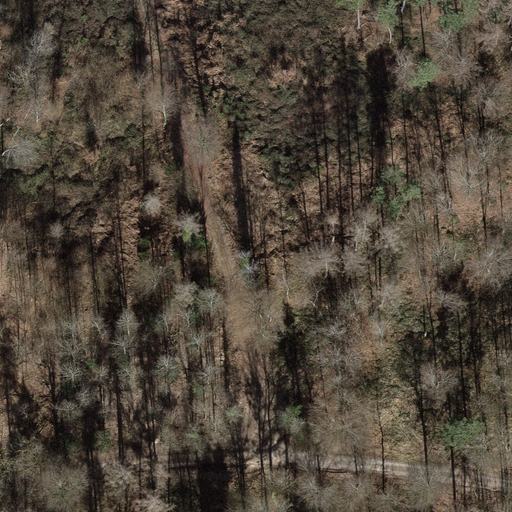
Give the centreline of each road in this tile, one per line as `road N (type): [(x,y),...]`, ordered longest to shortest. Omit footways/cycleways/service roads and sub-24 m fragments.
road 1 (track): [(511,492),(261,448),(106,466),(0,490)]
road 2 (track): [(147,0),(251,351),(261,448)]
